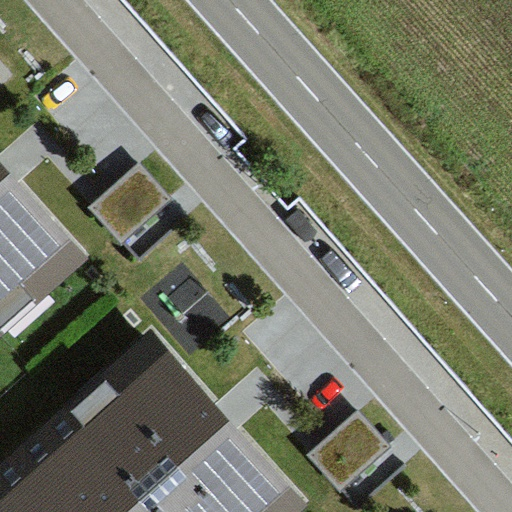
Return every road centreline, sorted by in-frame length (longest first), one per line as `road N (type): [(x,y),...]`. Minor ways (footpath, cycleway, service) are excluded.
road 1 (residential): [(503,511),(52,0)]
road 2 (primary): [(229,0),(511,315)]
